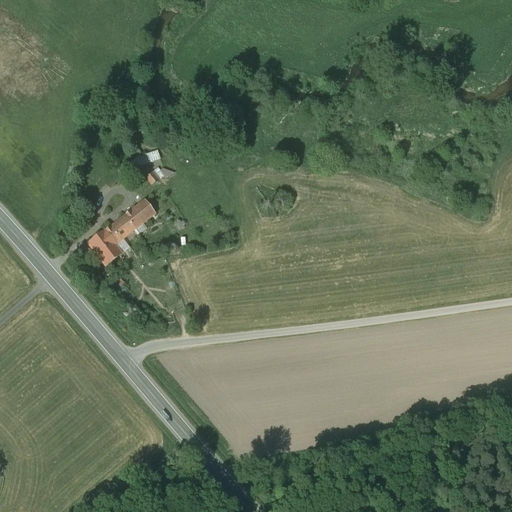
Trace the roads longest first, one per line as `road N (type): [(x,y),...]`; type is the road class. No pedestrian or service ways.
road 1 (unclassified): [(119,353),(511,302)]
road 2 (secondary): [(119,353),(255,511)]
